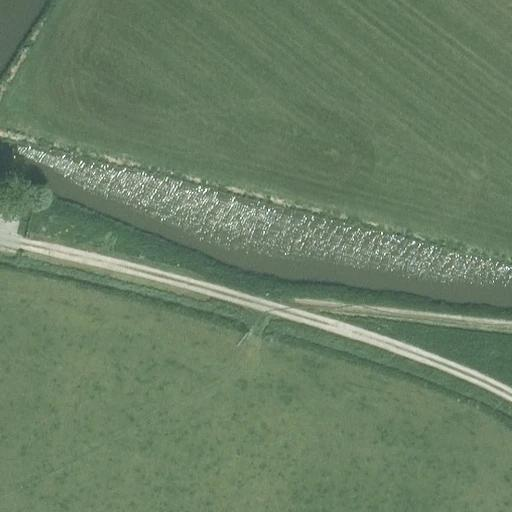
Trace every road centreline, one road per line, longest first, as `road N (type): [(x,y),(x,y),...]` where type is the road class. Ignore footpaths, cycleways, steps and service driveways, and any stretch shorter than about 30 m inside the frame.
road 1 (track): [(511,395),(263,306)]
road 2 (track): [(263,306),(24,244)]
